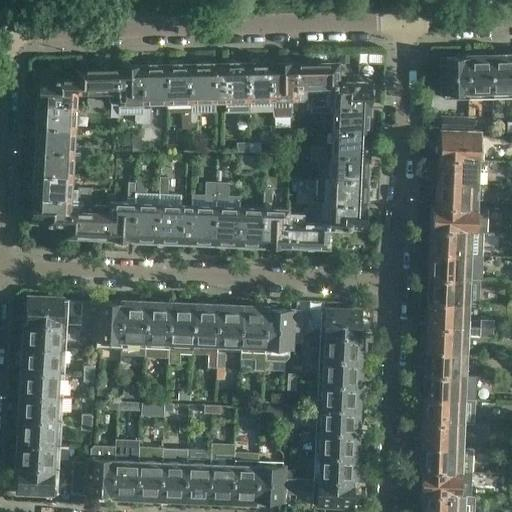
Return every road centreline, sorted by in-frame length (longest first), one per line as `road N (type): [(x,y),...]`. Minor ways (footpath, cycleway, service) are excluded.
road 1 (residential): [(6,32),(406,22)]
road 2 (residential): [(0,266),(393,282)]
road 3 (residential): [(406,22),(393,282)]
road 4 (residential): [(393,282),(386,511)]
road 5 (residential): [(6,32),(0,159)]
